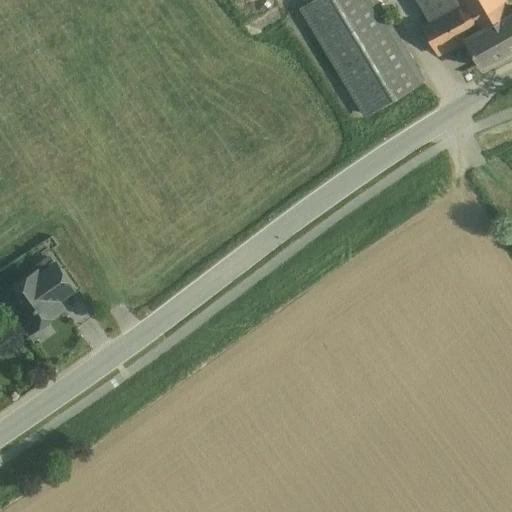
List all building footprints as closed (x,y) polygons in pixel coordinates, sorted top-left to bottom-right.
[(419,87),(370,0),(318,0),(299,11),(360,120),(419,87)] [(459,10),(453,0),(412,0),(428,27),(459,10)] [(511,0),(453,0),(459,10),(428,27),(418,33),(433,60),(457,46),(511,14),(511,0)] [(511,14),(457,46),(475,77),(511,55),(511,14)] [(0,290),(0,291),(28,331),(59,309),(55,303),(74,289),(50,255),(0,290)]
